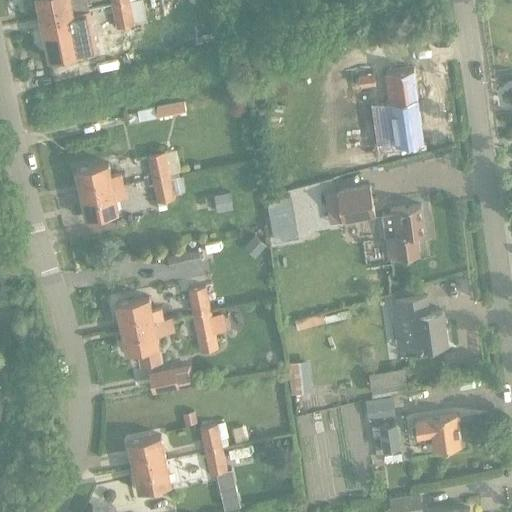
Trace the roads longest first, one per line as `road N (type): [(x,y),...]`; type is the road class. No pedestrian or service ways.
road 1 (residential): [(511,357),(460,0)]
road 2 (unclassified): [(55,511),(78,395),(43,256)]
road 3 (unclassified): [(43,256),(0,63)]
